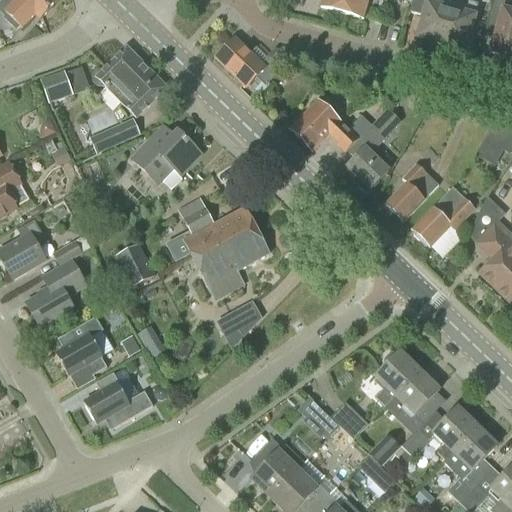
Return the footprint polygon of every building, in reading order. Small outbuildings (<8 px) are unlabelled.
[(8,0),(0,9),(0,10),(9,20),(6,23),(17,34),(20,31),(23,33),(35,20),(41,25),(59,6),(52,0),(8,0)] [(363,21),(368,0),(322,0),(320,9),(363,21)] [(442,49),(455,3),(444,0),(412,0),(412,4),(412,5),(409,14),(421,17),(414,42),(442,49)] [(511,60),(511,15),(503,13),(506,0),(491,0),(487,15),(499,19),(489,53),(511,60)] [(455,3),(442,49),(466,56),(477,17),(474,16),(477,6),(467,3),(466,6),(455,3)] [(237,46),(219,65),(225,71),(234,79),(248,93),(258,83),(270,94),(280,71),(277,69),(285,54),(274,51),(266,59),(259,67),(249,57),(243,51),(237,46)] [(137,126),(168,97),(128,55),(105,77),(99,76),(94,82),(94,89),(99,94),(106,94),(137,126)] [(39,82),(48,107),(72,98),(63,74),(39,82)] [(341,151),(352,139),(341,129),(342,129),(338,125),(320,107),(292,136),(314,157),(330,140),(341,151)] [(96,158),(139,138),(132,122),(89,141),(96,158)] [(373,197),(390,178),(372,160),(386,145),(382,141),(374,133),(354,154),(362,160),(349,174),(373,197)] [(203,159),(180,137),(163,155),(153,145),(134,164),(147,177),(151,174),(163,186),(175,174),(182,181),(203,159)] [(483,142),(475,159),(494,169),(502,153),(483,142)] [(58,170),(70,163),(63,150),(51,156),(58,170)] [(0,224),(18,215),(16,210),(29,203),(21,189),(22,188),(8,164),(0,168),(0,224)] [(405,229),(426,208),(440,193),(428,182),(418,172),(404,186),(408,190),(387,212),(405,229)] [(455,237),(469,222),(475,216),(454,196),(412,238),(429,255),(451,233),(455,237)] [(191,237),(166,250),(176,268),(191,260),(216,246),(223,258),(231,253),(229,250),(233,248),(232,245),(255,232),(246,214),(219,228),(216,230),(199,200),(177,212),(191,237)] [(0,263),(13,286),(46,267),(37,251),(47,246),(34,224),(17,233),(24,245),(0,258),(0,263)] [(475,245),(473,247),(487,260),(483,264),(491,273),(483,281),(511,309),(511,243),(495,227),(475,245)] [(216,246),(191,260),(209,292),(215,304),(245,287),(239,276),(270,259),(256,232),(255,232),(232,245),(233,248),(229,250),(231,253),(223,258),(216,246)] [(59,269),(91,250),(84,239),(52,257),(59,269)] [(130,291),(155,279),(138,247),(114,260),(130,291)] [(62,327),(75,319),(65,303),(86,292),(71,266),(42,283),(50,297),(27,310),(41,335),(60,324),(62,327)] [(232,330),(239,342),(250,331),(245,323),(232,330)] [(91,326),(60,344),(66,355),(55,361),(68,383),(70,382),(76,392),(103,376),(97,366),(99,365),(88,346),(99,340),(91,326)] [(141,335),(155,359),(162,354),(148,331),(141,335)] [(133,338),(122,344),(130,358),(141,352),(133,338)] [(388,410),(421,376),(401,357),(399,359),(394,355),(390,356),(388,357),(384,361),(383,364),(384,367),(388,370),(376,382),(385,391),(374,401),(384,410),(386,408),(388,410)] [(102,395),(83,406),(95,427),(107,420),(114,431),(152,409),(147,401),(144,396),(138,399),(124,373),(115,378),(113,375),(96,385),(102,395)] [(404,412),(403,411),(404,410),(415,420),(440,395),(421,376),(388,410),(384,413),(394,423),(404,412)] [(327,442),(339,429),(309,400),(297,413),(305,421),(323,438),(327,442)] [(353,443),(368,428),(344,405),(330,420),(353,443)] [(444,467),(479,432),(459,413),(434,439),(443,448),(435,455),(444,464),(442,465),(444,467)] [(419,432),(401,450),(394,458),(404,468),(411,461),(413,462),(430,443),(419,432)] [(491,474),(493,472),(485,464),(498,451),(479,432),(444,467),(451,474),(460,465),(471,475),(467,479),(464,476),(446,494),(460,507),(491,474)] [(400,451),(388,439),(371,456),(383,468),(400,451)] [(271,504),(309,465),(307,463),(304,466),(285,448),(281,452),(272,444),(249,469),(259,478),(252,485),(271,504)] [(381,491),(391,483),(373,458),(362,466),(381,491)] [(318,511),(330,500),(318,488),(314,492),(312,490),(323,479),(309,465),(271,504),(278,511),(318,511)] [(511,511),(511,473),(503,483),(493,472),(491,474),(460,507),(464,511),(475,511),(487,500),(495,507),(489,511),(511,511)] [(354,511),(346,504),(340,510),(330,500),(318,511),(354,511)]
